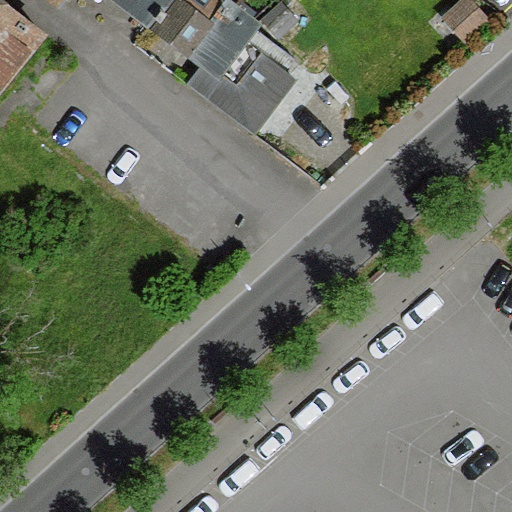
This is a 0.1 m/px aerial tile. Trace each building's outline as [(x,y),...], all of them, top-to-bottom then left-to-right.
[(0,0),(0,88),(43,35),(0,0)] [(125,0),(154,22),(171,0),(125,0)] [(217,0),(171,0),(154,22),(209,64),(192,88),(220,107),(238,83),(272,107),(295,77),(264,55),(273,42),(253,27),(217,0)] [(485,22),(467,3),(448,21),(465,40),(485,22)] [(253,133),(272,107),(238,83),(220,107),(253,133)]
